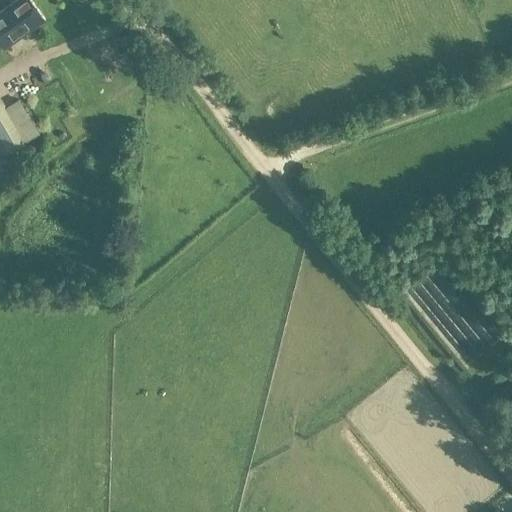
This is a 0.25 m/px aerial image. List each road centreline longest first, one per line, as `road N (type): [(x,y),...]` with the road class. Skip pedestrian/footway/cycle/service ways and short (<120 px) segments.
road 1 (track): [(511,480),(128,0)]
road 2 (unknown): [(269,176),(511,73)]
